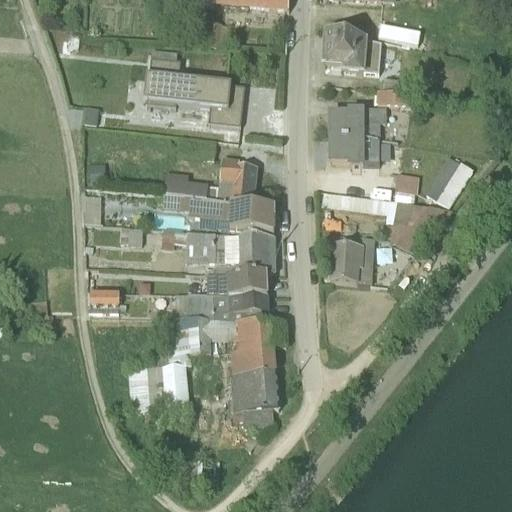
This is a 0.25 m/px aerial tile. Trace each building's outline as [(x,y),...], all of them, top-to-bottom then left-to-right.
[(187,5),(186,24),(192,25),(192,26),(203,27),(204,19),(211,19),(212,20),(287,27),(289,0),(284,0),(194,0),(194,6),(187,5)] [(322,0),(322,16),(393,20),(394,0),(322,0)] [(227,64),(228,43),(221,42),(221,41),(207,40),(207,42),(200,41),(198,62),(204,62),(204,65),(221,66),(222,64),(227,64)] [(343,89),(378,91),(379,60),(325,49),(322,83),(343,85),(343,89)] [(208,142),(239,146),(244,105),(230,104),(230,102),(178,96),(179,81),(150,78),(148,93),(145,93),(142,118),(145,118),(145,122),(175,126),(175,122),(210,126),(208,142)] [(382,95),(381,108),(413,113),(409,98),(382,95)] [(376,108),(375,121),(413,124),(413,113),(376,108)] [(327,129),(327,154),(379,154),(379,140),(385,140),(385,125),(346,126),(346,129),(327,129)] [(327,154),(327,179),(346,179),(346,182),(363,183),(363,181),(379,181),(379,154),(327,154)] [(181,156),(178,174),(213,178),(215,160),(181,156)] [(252,223),(257,185),(238,182),(239,179),(221,177),(217,203),(188,199),(188,193),(165,190),(164,213),(252,223)] [(396,190),(393,218),(412,220),(414,209),(415,209),(417,192),(396,190)] [(395,261),(413,272),(451,226),(451,225),(412,220),(393,218),(322,209),(320,223),(386,232),(385,239),(392,240),(388,260),(395,261)] [(274,250),(274,249),(274,224),(252,223),(164,213),(162,227),(187,230),(187,234),(199,236),(198,245),(274,250)] [(266,290),(275,290),(275,254),(186,249),(163,247),(160,266),(160,267),(172,268),(174,260),(185,261),(185,278),(238,279),(239,290),(266,290)] [(373,257),(332,252),(329,298),(371,302),(373,257)] [(204,285),(204,291),(206,291),(230,292),(229,283),(213,283),(213,285),(204,285)] [(206,291),(206,312),(267,313),(266,290),(239,290),(239,292),(230,292),(206,291)] [(104,329),(125,330),(125,322),(119,321),(119,310),(89,310),(88,328),(99,329),(99,330),(104,330),(104,329)] [(169,329),(169,335),(271,338),(271,329),(268,329),(267,313),(206,312),(175,312),(175,329),(169,329)] [(48,343),(53,343),(52,331),(47,331),(46,317),(20,318),(21,322),(19,322),(19,325),(21,325),(21,332),(40,331),(41,344),(48,344),(48,343)] [(269,427),(277,426),(271,363),(284,361),(283,338),(271,338),(169,335),(165,335),(168,370),(149,372),(150,384),(128,386),(131,428),(189,424),(185,383),(191,383),(190,372),(210,371),(210,360),(232,359),(233,368),(229,368),(231,394),(229,394),(230,414),(229,414),(230,429),(232,429),(233,438),(242,437),(242,442),(270,440),(269,427)] [(189,498),(198,499),(201,478),(166,475),(164,499),(189,501),(189,498)]
